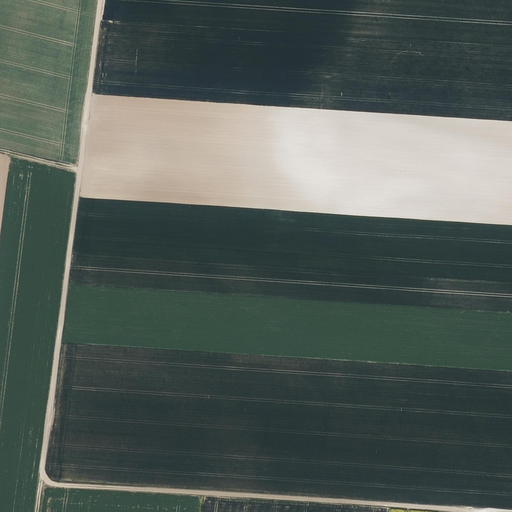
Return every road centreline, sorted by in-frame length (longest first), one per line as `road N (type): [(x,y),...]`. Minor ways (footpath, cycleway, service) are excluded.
road 1 (track): [(36,511),(100,0)]
road 2 (track): [(511,511),(39,483)]
